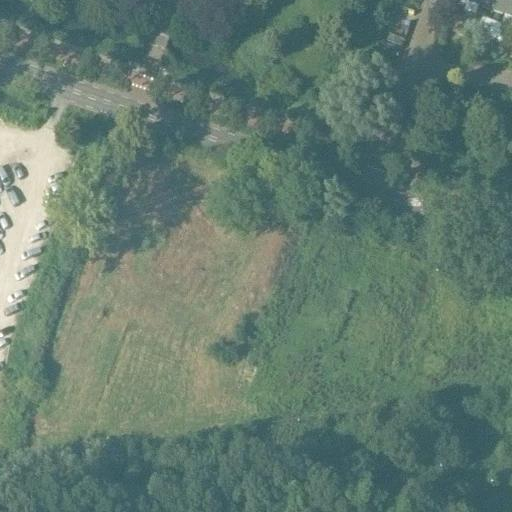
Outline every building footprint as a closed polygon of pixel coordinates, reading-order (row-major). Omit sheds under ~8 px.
[(511,0),(457,0),(511,19),(511,0)] [(511,25),(482,19),(479,34),(509,40),(511,25)] [(187,178),(155,285),(193,297),(226,189),(187,178)] [(35,249),(38,243),(31,240),(8,241),(9,259),(0,259),(0,325),(1,324),(11,324),(10,308),(14,308),(24,287),(24,283),(35,261),(35,249)] [(137,286),(144,259),(111,250),(104,277),(137,286)]
